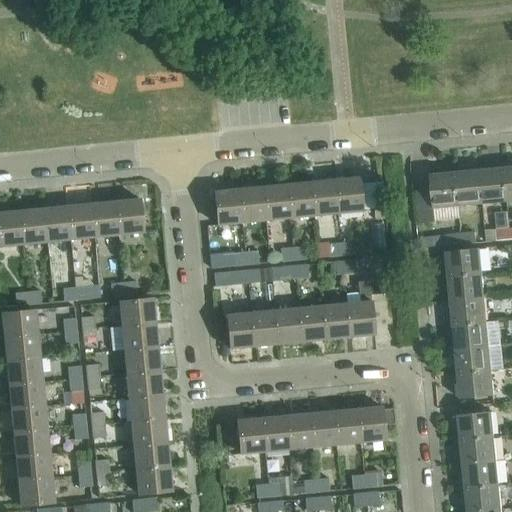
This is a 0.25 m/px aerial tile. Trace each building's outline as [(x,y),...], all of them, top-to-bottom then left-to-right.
[(511,167),(503,168),(507,203),(511,202),(511,167)] [(479,171),(482,205),(507,203),(503,168),(479,171)] [(454,173),(457,207),(482,205),(479,171),(454,173)] [(457,207),(454,173),(430,175),(432,191),(416,193),(419,224),(435,223),(434,210),(457,207)] [(332,181),(336,215),(362,212),(362,210),(385,208),(382,182),(359,185),(359,178),(332,181)] [(306,183),(310,217),(336,215),(332,181),(306,183)] [(310,217),(306,183),(281,186),(284,220),(310,217)] [(255,188),(258,222),(284,220),(281,186),(255,188)] [(229,191),(232,225),(258,222),(255,188),(229,191)] [(205,223),(217,222),(217,226),(232,225),(229,191),(214,192),(215,201),(203,202),(205,223)] [(114,203),(117,236),(142,234),(139,200),(114,203)] [(90,205),(94,238),(117,236),(114,203),(90,205)] [(94,238),(90,205),(67,207),(70,241),(94,238)] [(43,209),(46,243),(70,241),(67,207),(43,209)] [(46,243),(43,209),(19,212),(23,245),(46,243)] [(507,211),(494,213),(496,229),(508,227),(507,211)] [(0,247),(23,245),(19,212),(0,213),(0,247)] [(495,230),(496,241),(510,240),(509,228),(495,230)] [(460,234),(461,244),(475,243),(474,232),(460,234)] [(461,244),(460,234),(447,235),(448,246),(461,244)] [(338,243),(340,257),(353,256),(353,254),(353,242),(338,243)] [(340,257),(338,243),(327,245),(329,258),(340,257)] [(287,248),(288,262),(306,260),(305,246),(287,248)] [(288,262),(287,248),(279,249),(281,263),(288,262)] [(448,277),(482,274),(480,249),(446,252),(448,277)] [(232,254),(234,267),(258,264),(256,252),(232,254)] [(341,261),(343,275),(355,273),(354,260),(341,261)] [(343,275),(341,261),(329,262),(330,276),(343,275)] [(294,266),(295,279),(308,278),(307,264),(294,266)] [(271,281),(295,279),(294,266),(281,267),(270,269),(271,281)] [(246,271),(248,283),(260,282),(258,270),(246,271)] [(248,283),(246,271),(214,274),(215,286),(248,283)] [(482,274),(448,277),(450,302),(484,299),(482,274)] [(122,282),(123,295),(135,294),(134,281),(122,282)] [(123,295),(122,282),(111,284),(112,296),(123,295)] [(74,287),(76,300),(99,298),(98,285),(74,287)] [(76,300),(74,287),(62,287),(50,289),(52,302),(76,300)] [(27,292),(28,305),(41,304),(40,291),(27,292)] [(28,305),(27,292),(15,293),(16,306),(28,305)] [(120,326),(154,323),(151,298),(118,301),(120,326)] [(484,299),(450,302),(453,326),(487,323),(484,299)] [(345,304),(349,338),(373,335),(370,302),(345,304)] [(322,306),(325,340),(349,338),(345,304),(322,306)] [(325,340),(322,306),(298,309),(301,342),(325,340)] [(274,311),(278,345),(301,342),(298,309),(274,311)] [(4,339),(37,336),(35,311),(1,314),(4,339)] [(278,345),(274,311),(251,314),(254,347),(278,345)] [(254,347),(251,314),(226,316),(229,350),(254,347)] [(81,330),(95,329),(94,316),(80,318),(81,330)] [(62,319),(64,333),(76,332),(75,318),(62,319)] [(123,350),(156,347),(154,323),(120,326),(123,350)] [(487,323),(453,326),(455,351),(489,347),(487,323)] [(95,329),(81,330),(83,343),(97,341),(95,329)] [(64,344),(77,343),(76,332),(64,333),(64,344)] [(6,363),(39,359),(37,336),(4,339),(6,363)] [(156,347),(123,350),(125,374),(158,371),(156,347)] [(489,347),(455,351),(457,375),(491,372),(491,371),(503,369),(502,358),(490,359),(489,347)] [(39,359),(6,363),(8,386),(41,383),(39,359)] [(86,378),(100,376),(99,364),(85,366),(86,378)] [(67,367),(68,381),(81,380),(80,366),(67,367)] [(128,398),(161,395),(158,371),(125,374),(128,398)] [(491,372),(457,375),(460,399),(493,396),(491,372)] [(100,376),(86,378),(87,390),(101,389),(100,376)] [(69,392),(82,391),(81,380),(68,381),(69,392)] [(10,410),(44,407),(41,383),(8,386),(10,410)] [(161,395),(128,398),(130,422),(163,419),(161,395)] [(44,407),(10,410),(13,434),(46,431),(44,407)] [(356,410),(359,443),(384,441),(381,407),(356,410)] [(332,412),(336,446),(359,443),(356,410),(332,412)] [(91,426),(105,424),(103,412),(90,413),(91,426)] [(336,446),(332,412),(308,414),(312,448),(336,446)] [(459,441),(494,437),(491,413),(457,416),(459,441)] [(72,415),(73,428),(86,427),(85,414),(72,415)] [(285,417),(288,450),(312,448),(308,414),(285,417)] [(261,419),(264,453),(288,450),(285,417),(261,419)] [(132,446),(165,442),(163,419),(130,422),(132,446)] [(264,453),(261,419),(236,421),(239,455),(264,453)] [(105,424),(91,426),(92,438),(106,436),(105,424)] [(74,440),(87,439),(86,427),(73,428),(74,440)] [(15,458),(48,455),(46,431),(13,434),(15,458)] [(494,437),(459,441),(462,465),(496,462),(494,437)] [(165,442),(132,446),(135,470),(168,466),(165,442)] [(17,482),(50,478),(48,455),(15,458),(17,482)] [(108,460),(94,461),(96,474),(110,472),(108,460)] [(76,463),(77,476),(90,475),(89,461),(76,463)] [(464,489),(498,486),(496,462),(462,465),(464,489)] [(168,466),(135,470),(137,494),(170,491),(168,466)] [(110,472),(96,474),(97,486),(111,484),(110,472)] [(362,475),(364,488),(382,486),(381,473),(362,475)] [(78,487),(91,486),(90,475),(77,476),(78,487)] [(364,488),(362,475),(350,476),(351,489),(364,488)] [(17,482),(19,506),(53,503),(50,478),(17,482)] [(315,480),(316,493),(329,492),(327,478),(315,480)] [(316,493),(315,480),(302,481),(303,494),(316,493)] [(267,484),(268,497),(281,497),(280,483),(267,484)] [(254,485),(256,498),(268,497),(267,484),(254,485)] [(498,486),(464,489),(466,511),(485,511),(501,510),(498,486)] [(364,493),(366,506),(378,505),(377,491),(364,493)] [(366,506),(364,493),(352,494),(353,507),(366,506)] [(316,498),(317,511),(331,510),(329,496),(316,498)] [(143,499),(144,511),(146,511),(158,511),(156,498),(143,499)] [(305,511),(317,511),(316,498),(304,499),(305,511)] [(144,511),(143,499),(132,500),(132,511),(144,511)] [(268,502),(268,511),(282,511),(281,501),(268,502)] [(95,504),(96,511),(109,511),(108,502),(95,504)] [(268,511),(268,502),(256,503),(256,511),(268,511)]
